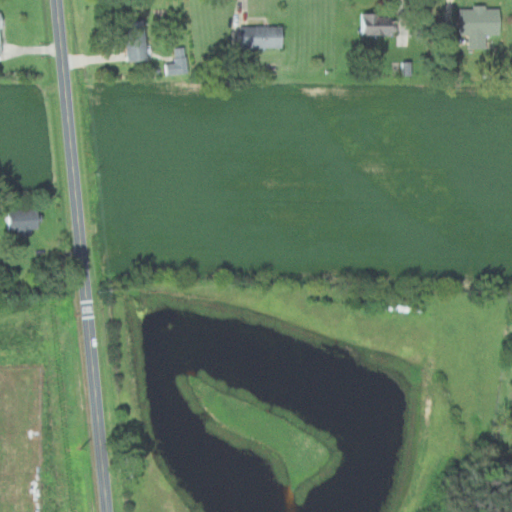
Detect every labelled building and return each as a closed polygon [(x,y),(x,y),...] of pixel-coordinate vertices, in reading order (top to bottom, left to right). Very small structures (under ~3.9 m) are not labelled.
[(460,35),(466,35),(467,49),(486,49),(486,33),(500,33),(500,7),(459,8),(460,35)] [(360,35),(393,35),(393,14),(360,14),(360,35)] [(147,60),(147,20),(126,20),(126,61),(147,60)] [(241,48),(283,48),(283,27),(241,27),(241,48)] [(176,48),(176,63),(166,63),(166,73),(187,73),(187,48),(176,48)] [(15,235),(32,235),(32,209),(2,210),(2,230),(14,230),(15,235)] [(412,299),(377,297),(376,309),(411,311),(412,299)]
